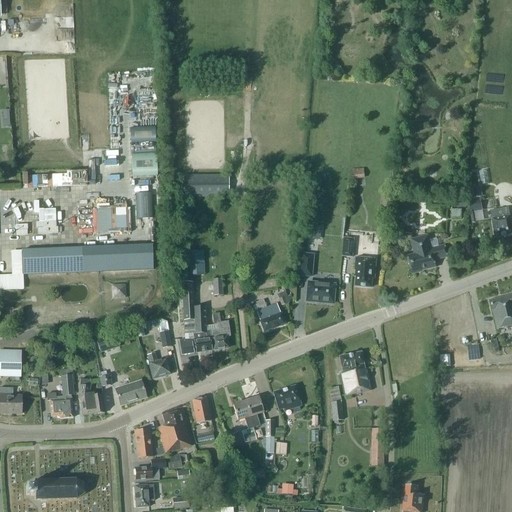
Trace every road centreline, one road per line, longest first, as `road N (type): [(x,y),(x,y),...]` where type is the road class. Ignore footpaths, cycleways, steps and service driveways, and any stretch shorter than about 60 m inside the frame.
road 1 (tertiary): [(115,424),(373,317)]
road 2 (residential): [(386,511),(388,404),(373,317)]
road 3 (tertiary): [(373,317),(511,268)]
